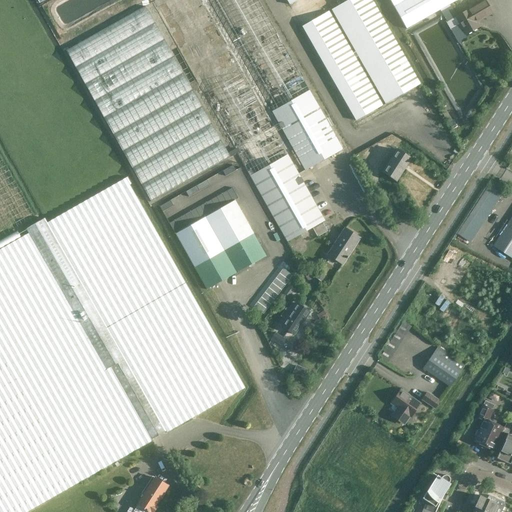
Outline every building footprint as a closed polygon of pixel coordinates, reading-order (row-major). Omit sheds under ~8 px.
[(315,226),(322,222),(331,217),(305,170),(342,149),(258,0),(156,0),(152,2),(287,241),(315,226)] [(286,0),(289,5),(297,0),(348,0),(331,10),(385,104),(419,85),(371,0),(286,0)] [(390,0),(406,29),(457,0),(390,0)] [(475,22),(492,13),(484,1),(468,10),(456,17),(466,34),(478,27),(475,22)] [(230,157),(192,90),(144,7),(66,51),(113,134),(150,202),(230,157)] [(302,26),(356,121),(382,105),(328,11),(302,26)] [(383,172),(396,180),(410,158),(397,150),(383,172)] [(225,176),(236,170),(233,165),(223,171),(225,176)] [(0,511),(26,511),(151,441),(150,440),(166,431),(166,432),(245,388),(126,177),(48,222),(45,217),(27,228),(29,233),(0,249),(0,511)] [(189,197),(199,191),(209,185),(207,180),(196,186),(186,192),(189,197)] [(488,184),(458,233),(472,242),(502,192),(488,184)] [(169,223),(175,234),(207,289),(266,256),(235,200),(238,198),(232,188),(169,223)] [(173,206),(170,201),(160,206),(163,211),(173,206)] [(511,216),(493,246),(511,258),(511,216)] [(327,231),(322,222),(315,226),(320,235),(327,231)] [(344,228),(327,254),(342,264),(359,238),(344,228)] [(251,303),(264,312),(294,274),(281,265),(251,303)] [(289,286),(283,292),(288,296),(289,297),(294,290),(289,286)] [(296,303),(281,326),(294,335),(309,312),(296,303)] [(486,353),(496,339),(449,305),(439,319),(486,353)] [(323,311),(317,315),(321,321),(327,317),(323,311)] [(391,362),(409,323),(401,319),(383,358),(391,362)] [(285,339),(283,338),(275,333),(271,338),(281,345),(285,339)] [(423,368),(450,386),(464,365),(438,347),(423,368)] [(310,371),(296,365),(292,373),(307,379),(310,371)] [(420,404),(400,390),(391,403),(399,409),(396,412),(394,413),(392,416),(403,424),(409,416),(410,417),(420,404)] [(427,392),(422,399),(434,408),(439,401),(427,392)] [(474,441),(492,450),(502,428),(487,421),(492,410),(482,405),(477,416),(484,420),(474,441)] [(510,464),(511,459),(511,435),(508,434),(496,458),(510,464)] [(435,511),(441,500),(444,501),(447,495),(444,494),(446,490),(450,484),(449,483),(450,481),(450,480),(450,479),(450,478),(449,477),(449,476),(448,476),(446,475),(445,475),(444,475),(443,476),(442,476),(441,477),(441,478),(437,476),(422,498),(428,503),(427,505),(425,504),(421,511),(435,511)] [(167,486),(155,478),(138,504),(151,511),(152,511),(156,507),(154,506),(167,486)] [(480,496),(475,506),(487,511),(496,511),(500,505),(480,496)]
